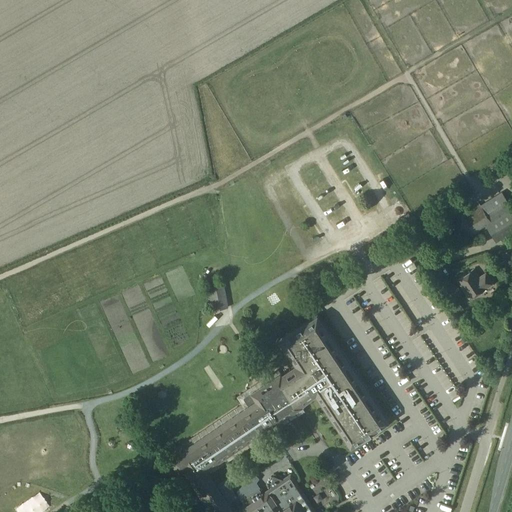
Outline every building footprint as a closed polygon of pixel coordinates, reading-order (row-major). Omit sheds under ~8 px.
[(463,214),(475,232),(491,222),(480,204),(463,214)] [(401,217),(404,222),(410,231),(417,227),(409,213),(401,217)] [(452,235),(438,243),(443,251),(457,243),(452,235)] [(458,280),(470,297),(492,283),(486,273),(480,277),(475,269),(458,280)] [(208,284),(213,310),(228,307),(223,281),(208,284)] [(304,403),(316,395),(351,447),(390,421),(317,313),(278,340),(295,364),(283,372),(281,369),(248,392),(255,401),(168,459),(179,474),(186,469),(214,511),(317,511),(291,473),(282,479),(273,475),(271,485),(272,487),(262,495),(237,511),(210,470),(270,430),(271,432),(284,424),(282,421),(306,406),(304,403)] [(174,497),(180,500),(183,495),(176,491),(174,497)]
